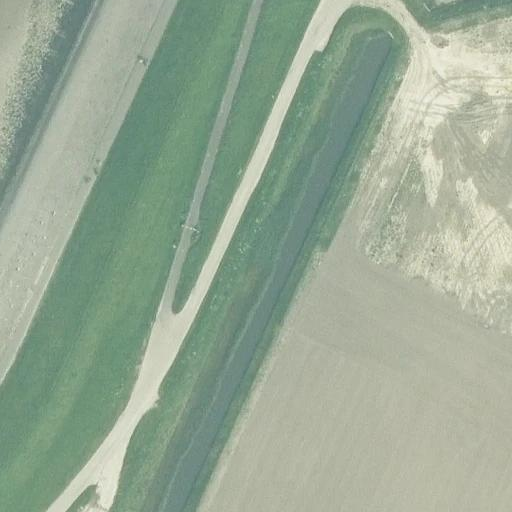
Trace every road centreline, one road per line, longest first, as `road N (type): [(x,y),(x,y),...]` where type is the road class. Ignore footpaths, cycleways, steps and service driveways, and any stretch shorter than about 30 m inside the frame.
road 1 (unclassified): [(62,511),(134,420),(159,352),(211,270),(331,0)]
road 2 (track): [(159,352),(258,0)]
